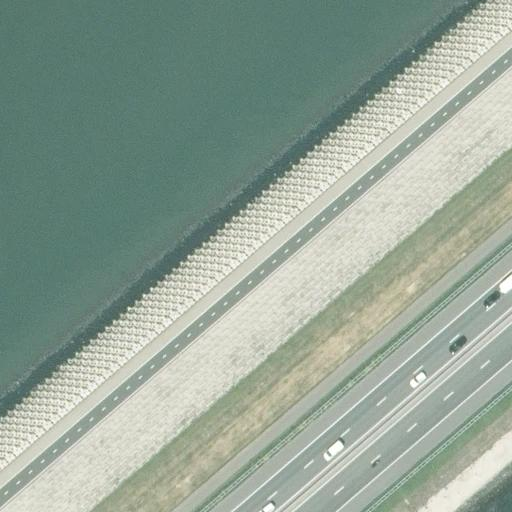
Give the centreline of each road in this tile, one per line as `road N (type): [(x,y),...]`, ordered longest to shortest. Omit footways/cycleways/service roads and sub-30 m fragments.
road 1 (motorway): [(511,290),(255,511)]
road 2 (motorway): [(318,511),(511,345)]
